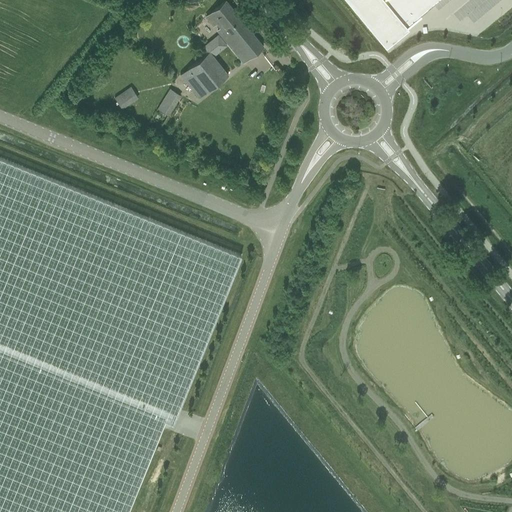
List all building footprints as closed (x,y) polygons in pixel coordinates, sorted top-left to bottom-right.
[(242,63),(262,46),(263,46),(226,0),(205,17),(213,26),(216,24),(219,28),(216,30),(242,63)] [(355,0),(388,39),(406,24),(408,25),(438,0),(355,0)] [(209,50),(179,74),(199,99),(229,74),(209,50)] [(131,86),(114,97),(122,109),(138,98),(131,86)] [(170,88),(157,108),(169,116),(181,95),(170,88)] [(0,511),(127,511),(165,419),(173,423),(241,255),(0,157),(0,511)]
